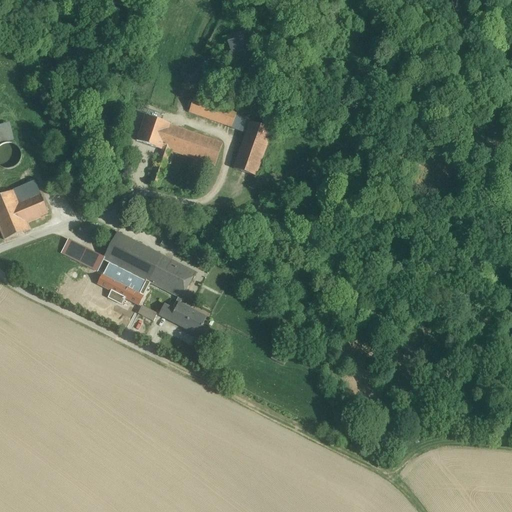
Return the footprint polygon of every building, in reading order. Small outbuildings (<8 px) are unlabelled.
[(244,33),(224,40),(229,56),(222,58),(233,88),(244,84),(248,82),(250,73),(251,66),(251,56),(250,49),(244,33)] [(272,130),(250,122),(251,120),(236,115),(237,113),(194,98),(189,113),(230,128),(246,133),(233,169),(256,177),(272,130)] [(164,115),(148,110),(146,117),(162,123),(164,115)] [(162,123),(146,117),(137,142),(162,150),(162,149),(170,126),(162,123)] [(0,143),(14,140),(10,124),(0,126),(0,143)] [(222,144),(170,126),(162,149),(171,152),(215,167),(222,144)] [(19,161),(19,156),(18,151),(15,146),(11,143),(6,143),(0,144),(0,168),(1,169),(6,170),(11,168),(16,165),(19,161)] [(162,150),(150,184),(158,187),(171,152),(162,149),(162,150)] [(35,181),(13,190),(26,224),(49,215),(35,181)] [(13,190),(0,195),(0,230),(3,237),(28,228),(26,224),(13,190)] [(164,257),(118,234),(105,259),(104,261),(109,264),(150,284),(164,257)] [(178,241),(167,235),(162,245),(173,251),(178,241)] [(105,259),(68,240),(62,254),(99,272),(104,261),(105,259)] [(196,273),(164,257),(150,284),(182,300),(196,273)] [(150,284),(109,264),(99,285),(112,291),(109,298),(122,305),(121,306),(153,322),(157,314),(143,307),(144,304),(141,302),(150,284)] [(207,317),(180,302),(176,310),(170,319),(198,334),(207,317)] [(176,310),(165,304),(160,313),(170,319),(176,310)] [(287,359),(274,353),(271,359),(284,365),(287,359)]
